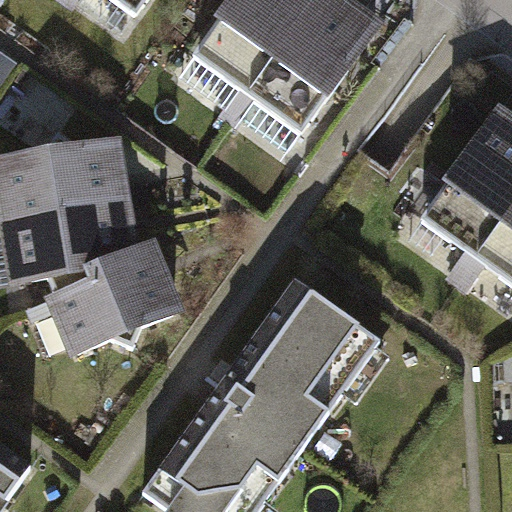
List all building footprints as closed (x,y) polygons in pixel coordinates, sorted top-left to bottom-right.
[(112,0),(137,18),(150,0),(112,0)] [(241,0),(198,60),(251,98),(321,0),(241,0)] [(331,0),(321,0),(251,98),(304,137),(378,33),(331,0)] [(511,125),(502,119),(428,222),(481,259),(511,216),(511,125)] [(117,144),(0,161),(0,170),(8,225),(126,205),(117,144)] [(126,205),(8,225),(18,287),(49,280),(57,298),(97,282),(93,273),(135,256),(126,205)] [(511,216),(481,259),(511,281),(511,216)] [(97,282),(57,298),(80,355),(178,316),(152,250),(135,256),(93,273),(97,282)] [(267,511),(382,344),(298,287),(149,503),(162,511),(267,511)] [(0,445),(0,511),(5,511),(35,471),(0,445)]
